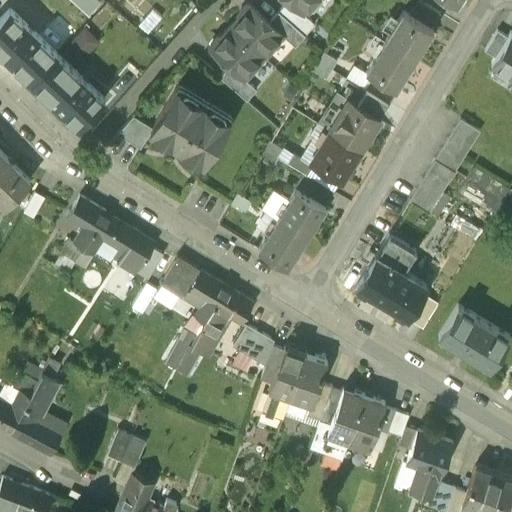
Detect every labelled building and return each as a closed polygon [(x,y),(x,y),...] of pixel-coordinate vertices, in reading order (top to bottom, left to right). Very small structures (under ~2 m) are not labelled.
[(75,0),(87,10),(96,0),(75,0)] [(285,0),(288,2),(302,15),(303,14),(315,0),(285,0)] [(410,16),(431,28),(440,14),(428,7),(419,1),(410,16)] [(288,2),(279,12),(305,35),(315,24),(303,14),(302,15),(288,2)] [(230,27),(264,57),(283,36),(284,35),(269,22),(251,5),(246,6),(239,13),(240,17),(230,27)] [(10,7),(0,17),(0,48),(31,78),(56,52),(10,7)] [(385,41),(415,59),(433,30),(431,28),(410,16),(403,11),(385,41)] [(279,12),(269,22),(284,35),(283,36),(295,47),(305,35),(279,12)] [(84,22),(63,42),(78,58),(98,38),(84,22)] [(211,51),(228,67),(243,80),(244,79),(264,57),(230,27),(222,37),(217,38),(210,45),(211,51)] [(484,51),(494,57),(507,37),(497,30),(484,51)] [(511,31),(510,31),(507,37),(494,57),(491,63),(511,76),(511,31)] [(375,77),(395,89),(396,90),(415,59),(385,41),(366,71),(375,77)] [(56,52),(31,78),(78,123),(104,97),(56,52)] [(323,52),(318,60),(331,68),(336,60),(323,52)] [(331,68),(318,60),(313,69),(326,77),(331,68)] [(228,67),(219,77),(247,101),(257,90),(244,79),(243,80),(228,67)] [(349,98),(378,116),(379,116),(387,103),(367,90),(346,77),(329,105),(340,113),(349,98)] [(367,90),(387,103),(395,89),(375,77),(367,90)] [(150,129),(152,130),(204,162),(229,121),(175,88),(152,126),(150,129)] [(340,113),(331,128),(360,146),(378,116),(349,98),(340,113)] [(142,147),(152,130),(150,129),(152,126),(133,113),(116,132),(142,147)] [(460,118),(409,200),(429,212),(480,130),(460,118)] [(331,128),(312,159),(341,177),(360,146),(331,128)] [(264,148),(277,156),(282,148),(269,140),(264,148)] [(272,165),(277,156),(264,148),(259,157),(272,165)] [(0,149),(0,200),(4,205),(30,179),(0,149)] [(304,172),(307,175),(314,164),(294,151),(287,162),(304,172)] [(473,166),(466,178),(500,199),(508,187),(473,166)] [(304,172),(295,186),(326,205),(334,191),(307,175),(304,172)] [(500,199),(466,178),(458,190),(493,211),(500,199)] [(295,186),(277,216),(307,235),(326,205),(295,186)] [(511,189),(508,187),(500,199),(511,206),(511,189)] [(44,194),(34,189),(22,210),(32,215),(44,194)] [(84,224),(75,240),(84,245),(106,208),(80,192),(67,214),(84,224)] [(237,192),(231,202),(244,210),(250,200),(237,192)] [(511,206),(500,199),(493,211),(511,222),(511,206)] [(106,208),(84,245),(93,251),(103,236),(119,246),(120,246),(133,225),(106,208)] [(307,235),(277,216),(258,247),(288,265),(307,235)] [(120,246),(119,246),(114,254),(137,269),(155,239),(133,225),(120,246)] [(375,253),(356,284),(407,315),(426,284),(403,270),(415,249),(388,232),(376,253),(375,253)] [(77,256),(84,245),(75,240),(71,238),(65,248),(77,256)] [(162,251),(152,269),(164,276),(175,258),(162,251)] [(200,267),(187,289),(204,300),(195,314),(195,315),(203,320),(226,283),(200,267)] [(140,311),(157,286),(146,278),(129,303),(140,311)] [(203,320),(197,332),(190,345),(204,353),(227,314),(240,322),(253,300),(226,283),(203,320)] [(457,303),(438,334),(490,366),(509,335),(457,303)] [(195,315),(195,314),(193,312),(185,325),(197,332),(203,320),(195,315)] [(232,345),(264,365),(272,344),(273,341),(245,324),(232,345)] [(282,348),(272,344),(264,365),(259,378),(270,382),(282,348)] [(283,344),(282,348),(270,382),(267,389),(268,390),(267,394),(272,395),(265,413),(282,419),(289,397),(305,352),(283,344)] [(328,360),(305,352),(289,397),(309,404),(311,405),(320,382),(328,360)] [(330,385),(320,382),(311,405),(309,404),(305,415),(318,420),(330,385)] [(0,425),(10,431),(21,409),(30,393),(33,387),(26,384),(24,389),(21,387),(12,404),(0,397),(0,425)] [(341,389),(330,385),(318,420),(328,423),(341,389)] [(341,389),(328,423),(318,420),(309,448),(341,459),(347,440),(364,394),(341,387),(341,389)] [(30,393),(21,409),(32,414),(41,398),(30,393)] [(385,402),(364,394),(347,440),(369,448),(376,429),(384,406),(385,402)] [(395,410),(384,406),(376,429),(387,433),(387,431),(395,410)] [(32,414),(21,409),(10,431),(38,446),(50,423),(32,414)] [(409,414),(395,410),(387,431),(401,436),(409,414)] [(107,454),(121,460),(132,434),(118,428),(107,454)] [(451,442),(416,429),(405,462),(414,465),(406,486),(430,494),(437,473),(439,474),(451,442)] [(132,434),(121,460),(135,466),(146,440),(132,434)] [(502,511),(511,486),(511,479),(474,466),(461,504),(484,511),(502,511)] [(121,499),(149,511),(163,511),(165,509),(162,508),(147,501),(155,483),(132,473),(121,499)] [(45,511),(52,495),(2,476),(0,481),(0,511),(45,511)] [(446,511),(454,488),(440,483),(431,506),(446,511)] [(149,511),(121,499),(115,511),(149,511)] [(165,509),(163,511),(173,511),(176,505),(166,500),(162,508),(165,509)]
